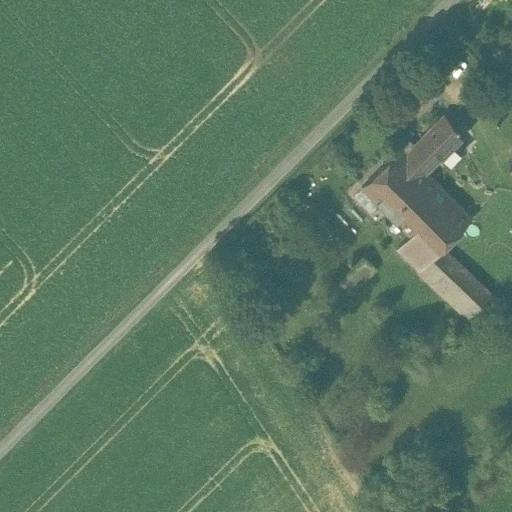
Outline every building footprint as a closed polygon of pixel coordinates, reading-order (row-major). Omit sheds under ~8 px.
[(444,111),(412,142),(407,138),(402,143),(428,170),(466,133),(444,111)] [(402,143),(361,183),(400,221),(440,181),(428,170),(402,143)] [(440,181),(400,221),(411,233),(432,255),(443,244),(473,214),(440,181)] [(432,255),(411,233),(397,246),(419,268),(432,255)] [(498,299),(443,244),(432,255),(419,268),(417,270),(472,325),(498,299)] [(363,253),(337,277),(350,292),(377,268),(363,253)]
